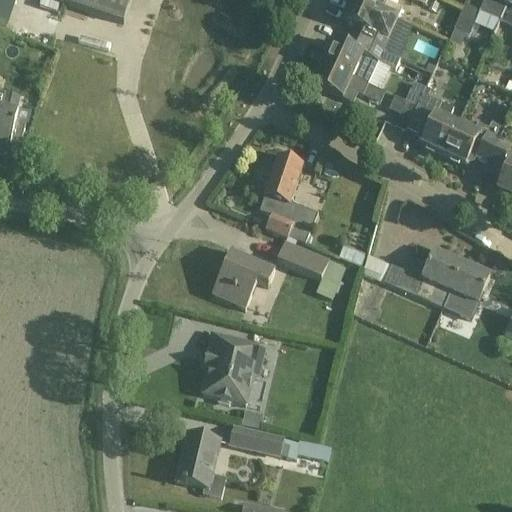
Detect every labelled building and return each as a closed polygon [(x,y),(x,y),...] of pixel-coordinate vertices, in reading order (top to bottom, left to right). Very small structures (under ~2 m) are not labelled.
[(131,0),(63,0),(62,4),(123,25),(131,0)] [(352,0),(352,1),(397,22),(401,12),(386,4),(387,0),(408,0),(424,7),(427,0),(352,0)] [(484,0),(479,13),(499,22),(508,0),(484,0)] [(511,0),(508,0),(499,22),(500,23),(499,24),(511,30),(511,0)] [(396,61),(402,50),(387,43),(397,22),(352,1),(342,23),(351,27),(347,38),(382,54),(396,61)] [(468,39),(479,13),(465,7),(454,33),(468,39)] [(347,38),(342,48),(332,44),(322,66),(380,93),(390,71),(394,73),(399,62),(396,61),(382,54),(347,38)] [(141,77),(148,52),(137,49),(130,74),(141,77)] [(322,66),(312,88),(342,101),(346,91),(362,98),(379,106),(384,95),(380,93),(322,66)] [(489,68),(482,82),(487,84),(500,89),(502,90),(508,76),(489,68)] [(112,73),(105,97),(133,105),(140,81),(112,73)] [(141,81),(137,102),(149,105),(153,83),(141,81)] [(473,93),(478,94),(483,94),(487,91),(490,87),(478,82),(473,93)] [(164,86),(154,107),(168,114),(178,93),(164,86)] [(21,99),(3,94),(0,107),(0,153),(8,155),(9,151),(17,153),(23,137),(25,127),(15,124),(21,99)] [(443,157),(457,126),(448,123),(453,112),(422,98),(421,100),(417,110),(416,110),(407,129),(425,137),(421,147),(443,157)] [(395,100),(389,112),(400,117),(394,129),(405,134),(407,129),(416,110),(409,106),(395,100)] [(486,166),(482,175),(504,128),(493,123),(489,131),(478,126),(474,134),(457,126),(443,157),(465,167),(471,153),(474,155),(475,159),(474,161),(486,166)] [(504,128),(482,175),(495,181),(496,179),(500,177),(503,179),(497,193),(511,199),(511,152),(509,152),(511,147),(500,142),(505,129),(504,128)] [(302,167),(278,159),(259,214),(271,219),(266,233),(304,248),(318,218),(290,205),(302,167)] [(329,265),(287,247),(279,264),(321,283),(329,265)] [(243,259),(235,256),(228,272),(224,270),(211,299),(244,313),(256,285),(267,290),(274,274),(243,261),(243,259)] [(443,311),(461,268),(433,256),(422,282),(390,269),(367,259),(361,278),(362,278),(362,280),(372,284),(373,281),(443,311)] [(461,268),(443,311),(469,323),(477,306),(489,280),(461,268)] [(355,306),(352,317),(361,321),(366,311),(361,309),(355,306)] [(230,342),(211,337),(203,370),(208,371),(201,398),(221,403),(220,406),(231,408),(232,405),(248,408),(254,380),(259,380),(265,348),(230,342)] [(245,414),(241,429),(260,433),(263,418),(245,414)] [(330,454),(234,432),(230,449),(296,463),(297,459),(327,466),(330,454)] [(187,438),(176,484),(181,486),(181,487),(186,489),(186,487),(210,492),(213,478),(221,446),(207,442),(187,438)]
